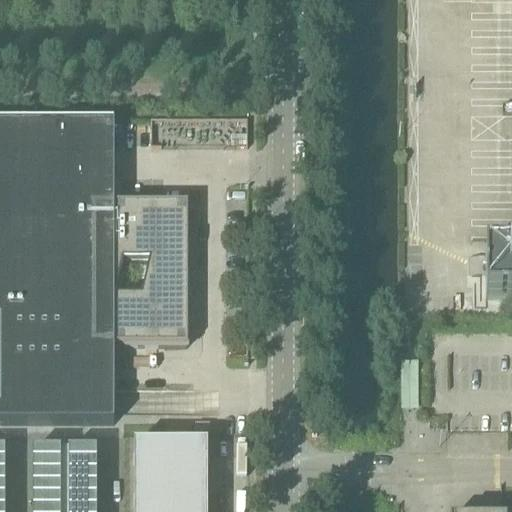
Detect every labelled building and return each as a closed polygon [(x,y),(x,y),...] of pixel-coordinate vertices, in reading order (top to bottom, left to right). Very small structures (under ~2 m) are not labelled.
[(0,427),(114,427),(114,350),(187,350),(187,207),(113,207),(113,126),(0,126),(0,427)] [(511,256),(485,257),(485,258),(485,266),(484,266),(483,266),(483,267),(482,267),(482,268),(482,269),(482,270),(482,271),(482,272),(483,272),(483,273),(484,273),(485,273),(485,303),(486,303),(511,303),(511,256)] [(194,427),(194,437),(209,437),(209,427),(194,427)] [(132,511),(206,511),(206,446),(133,446),(132,511)] [(96,511),(96,453),(32,453),(32,511),(96,511)]
